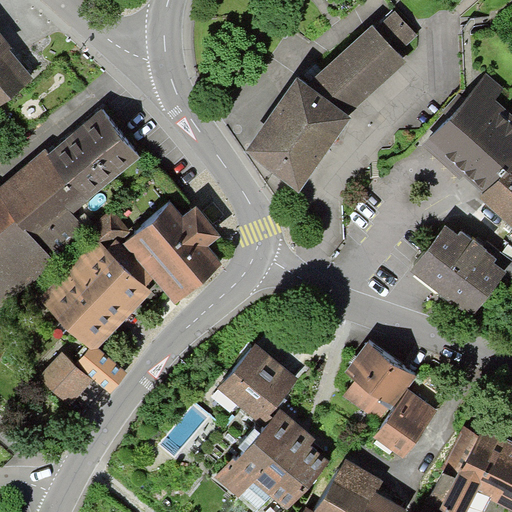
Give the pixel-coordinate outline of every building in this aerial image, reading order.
[(341,113),(401,58),(394,51),(412,34),(394,13),(374,29),(371,25),(306,85),(296,78),(249,145),(295,181),(343,114),(341,113)] [(0,100),(27,80),(0,47),(0,100)] [(428,138),(484,188),(511,156),(511,124),(473,89),(428,138)] [(0,195),(34,239),(136,154),(101,111),(0,195)] [(479,193),(511,221),(511,156),(484,188),(479,193)] [(0,304),(51,262),(34,239),(0,195),(0,304)] [(216,233),(193,205),(181,216),(167,201),(133,232),(142,243),(133,251),(151,271),(159,264),(183,291),(218,262),(203,243),(216,233)] [(108,212),(95,223),(112,240),(123,231),(108,212)] [(45,305),(85,344),(150,277),(112,240),(95,223),(89,230),(100,247),(45,305)] [(469,312),(500,272),(477,254),(482,247),(470,238),(465,245),(442,226),(411,266),(440,289),(469,312)] [(388,408),(413,375),(367,341),(346,371),(356,378),(344,394),(378,419),(387,407),(388,408)] [(293,378),(292,377),(253,345),(250,348),(249,348),(217,386),(236,403),(237,401),(259,420),(291,382),(290,382),(293,378)] [(111,386),(119,377),(87,349),(79,358),(86,363),(85,364),(111,386)] [(378,429),(404,449),(432,410),(406,391),(378,429)] [(323,463),(324,462),(271,415),(235,458),(232,456),(215,477),(239,496),(247,487),(263,500),(270,491),(286,504),(317,469),(319,471),(324,465),(323,463)] [(511,509),(511,508),(511,452),(477,434),(455,477),(442,470),(427,498),(453,511),(481,511),(489,497),(511,509)] [(401,511),(402,510),(336,470),(310,511),(303,508),(300,511),(401,511)]
